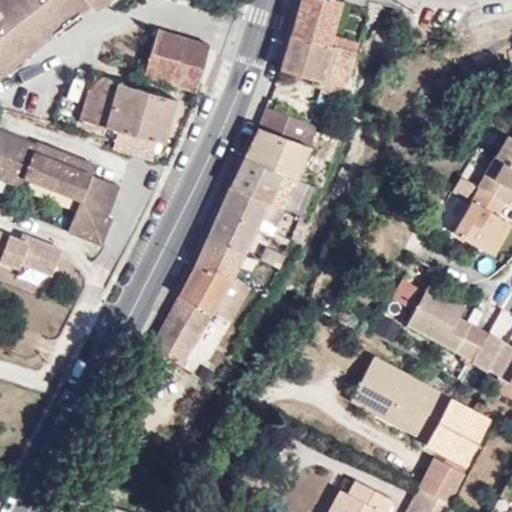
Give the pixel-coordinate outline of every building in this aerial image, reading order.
[(0,0),(0,72),(89,0),(95,6),(102,0),(0,0)] [(343,5),(345,0),(300,0),(293,25),(337,39),(350,8),(343,5)] [(322,74),(337,39),(293,25),(284,55),(282,60),(322,74)] [(212,43),(162,26),(146,72),(197,90),(212,43)] [(358,46),(337,39),(322,74),(346,82),(358,46)] [(79,113),(86,115),(103,71),(95,68),(79,113)] [(119,126),(115,135),(113,143),(151,155),(158,140),(162,140),(177,99),(103,71),(86,115),(119,126)] [(310,91),(274,78),(266,96),(302,110),(310,91)] [(302,110),(266,96),(254,125),(289,141),(302,110)] [(76,195),(68,216),(104,231),(112,214),(104,209),(109,193),(116,194),(117,187),(112,183),(113,176),(92,167),(96,158),(38,132),(33,139),(0,124),(0,173),(26,185),(30,175),(76,195)] [(289,141),(254,125),(240,159),(275,174),(289,141)] [(275,174),(240,159),(236,168),(227,187),(264,202),(275,174)] [(511,165),(501,184),(511,191),(511,165)] [(456,178),(451,194),(467,199),(473,184),(456,178)] [(511,191),(501,184),(476,229),(509,251),(511,246),(511,191)] [(227,187),(216,211),(253,228),(264,202),(227,187)] [(202,240),(238,256),(241,257),(253,228),(216,211),(209,226),(202,240)] [(16,239),(0,233),(0,264),(3,265),(7,259),(50,275),(63,246),(24,231),(16,239)] [(162,318),(200,336),(238,256),(202,240),(162,318)] [(483,361),(489,364),(509,334),(481,315),(484,310),(446,284),(426,317),(485,357),(483,361)] [(392,342),(400,325),(381,317),(373,333),(392,342)] [(511,335),(509,334),(489,364),(505,372),(507,368),(511,371),(511,335)] [(368,394),(417,425),(425,413),(438,422),(431,434),(480,466),(506,420),(394,350),(368,394)] [(425,413),(417,425),(431,434),(438,422),(425,413)] [(457,502),(477,472),(450,455),(430,485),(457,502)] [(361,491),(346,511),(396,511),(403,501),(368,479),(361,491)] [(329,511),(346,511),(361,491),(348,484),(329,511)] [(452,511),(454,509),(428,492),(415,511),(452,511)]
